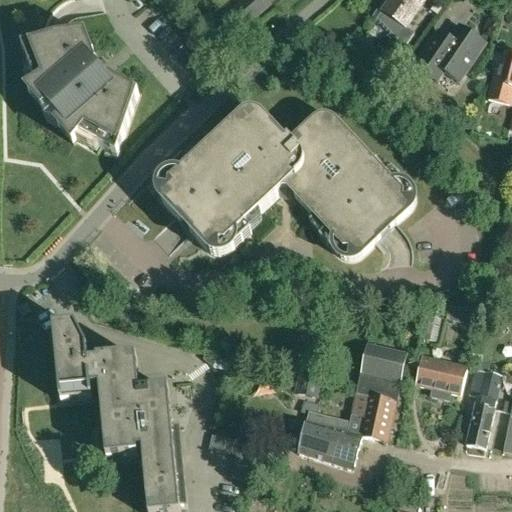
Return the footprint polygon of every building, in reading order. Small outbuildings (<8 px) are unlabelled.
[(262,0),(252,0),(222,27),(235,42),(271,10),(262,0)] [(427,0),(391,0),(378,20),(401,46),(406,49),(415,35),(407,30),(427,0)] [(437,4),(432,12),(438,16),(443,8),(437,4)] [(440,34),(417,70),(439,84),(446,74),(461,84),(487,44),(461,28),(452,41),(440,34)] [(45,45),(22,49),(30,70),(35,68),(41,83),(36,85),(38,89),(32,93),(29,95),(44,113),(58,128),(74,146),(76,143),(80,138),(84,140),(87,136),(101,143),(99,148),(118,159),(139,96),(119,85),(107,101),(101,94),(110,87),(92,67),(84,74),(78,68),(95,57),(87,36),(66,41),(65,41),(47,44),(46,44),(46,45),(45,45)] [(488,102),(510,108),(511,108),(511,105),(511,54),(505,53),(500,73),(496,72),(488,102)] [(159,193),(159,195),(159,197),(159,198),(160,200),(160,201),(160,202),(161,203),(162,204),(163,206),(182,226),(208,253),(209,254),(210,255),(211,256),(212,257),(213,257),(215,258),(216,258),(218,259),(219,259),(221,259),(223,258),(224,258),(226,258),(227,257),(228,257),(229,256),(230,256),(232,254),(252,235),(246,229),(279,198),(276,195),(281,191),(293,191),(298,196),(295,199),(325,232),(319,238),(338,257),(339,259),(340,259),(342,261),(343,261),(345,262),(346,262),(348,263),(350,263),(351,263),(353,263),(354,262),(356,262),(357,262),(358,261),(359,261),(360,260),(361,260),(362,259),(362,258),(410,214),(411,213),(412,212),(412,211),(413,210),(414,209),(414,207),(415,205),(415,204),(415,202),(415,200),(415,199),(415,197),(415,196),(414,194),(413,193),(412,191),(411,190),(411,189),(392,170),(386,175),(337,124),(336,122),(335,121),(334,120),(333,119),(331,119),(330,118),(329,118),(328,117),(326,117),(325,117),(323,117),(322,117),(321,117),(320,117),(318,118),(317,118),(316,119),(314,120),(313,121),(291,142),(289,139),(287,141),(266,119),(264,118),(263,117),(261,116),(260,116),(258,115),(257,115),(256,115),(255,115),(253,115),(252,115),(250,115),(249,116),(248,116),(247,116),(246,117),(245,117),(244,118),(243,119),(242,120),(241,121),(190,169),(184,163),(164,181),(163,183),(162,184),(161,185),(160,186),(160,187),(159,189),(159,190),(159,192),(159,193)] [(407,310),(403,329),(421,333),(425,314),(407,310)] [(113,312),(109,324),(147,333),(150,321),(113,312)] [(77,328),(54,330),(61,404),(93,401),(92,392),(100,391),(107,461),(139,458),(138,454),(143,453),(149,511),(181,511),(181,507),(169,391),(141,394),(137,358),(98,362),(98,364),(90,365),(88,351),(77,328)] [(368,349),(362,376),(357,397),(396,406),(401,385),(408,358),(368,349)] [(423,361),(416,388),(462,399),(468,371),(423,361)] [(321,394),(327,371),(305,365),(299,388),(321,394)] [(494,413),(496,404),(498,404),(503,379),(489,376),(491,367),(481,365),(479,374),(475,373),(470,398),(478,400),(467,448),(486,452),(494,413)] [(363,440),(387,445),(396,406),(357,397),(351,425),(318,416),(317,418),(335,422),(332,431),(339,433),(334,449),(340,451),(334,467),(354,474),(363,440)] [(300,456),(334,467),(340,451),(334,449),(339,433),(332,431),(335,422),(317,418),(318,416),(317,416),(319,408),(305,405),(303,413),(310,415),(300,456)] [(212,442),(210,452),(227,456),(237,458),(232,480),(239,481),(245,482),(251,457),(253,446),(213,438),(212,442)] [(251,489),(248,498),(258,502),(262,491),(251,489)]
